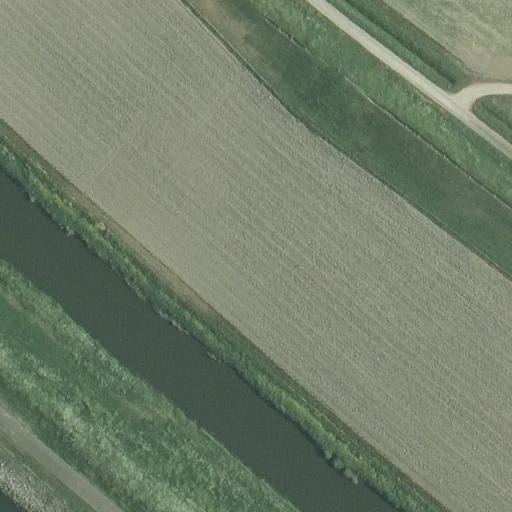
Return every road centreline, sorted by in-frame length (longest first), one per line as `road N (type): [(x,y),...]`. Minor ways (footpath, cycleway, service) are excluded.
road 1 (unclassified): [(315,0),(511,153)]
road 2 (unclassified): [(110,511),(0,419)]
